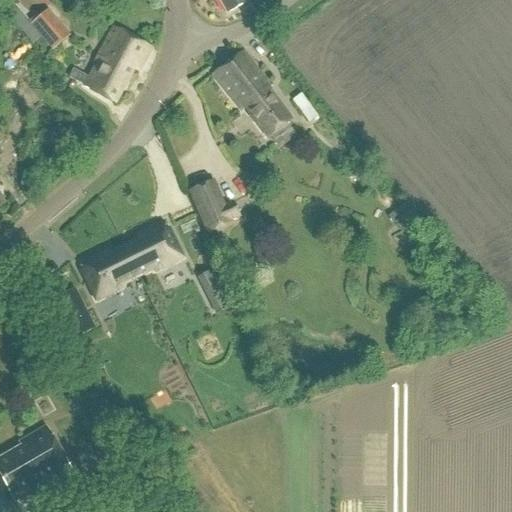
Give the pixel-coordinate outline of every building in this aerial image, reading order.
[(15,0),(6,0),(0,5),(0,6),(7,15),(20,5),(15,0)] [(247,3),(252,0),(215,0),(226,18),(246,6),(247,3)] [(51,53),(68,40),(48,15),(31,28),(51,53)] [(142,76),(154,52),(115,31),(96,66),(100,67),(88,91),(117,106),(135,72),(142,76)] [(216,78),(244,114),(246,112),(271,141),(291,125),(264,93),(268,89),(242,58),(216,78)] [(301,115),(310,108),(301,95),(291,103),(301,115)] [(215,181),(187,193),(206,237),(232,226),(231,223),(240,219),(232,201),(225,205),(215,181)] [(407,229),(415,222),(403,208),(395,215),(407,229)] [(139,242),(123,249),(137,277),(152,269),(154,274),(182,260),(167,230),(163,232),(160,226),(137,238),(139,242)] [(86,271),(81,273),(96,302),(124,289),(122,284),(137,277),(123,249),(108,257),(106,253),(83,264),(86,271)] [(214,272),(199,279),(209,300),(224,292),(214,272)] [(74,294),(59,301),(66,316),(81,308),(74,294)] [(92,398),(78,406),(103,450),(118,442),(92,398)] [(0,475),(17,504),(72,472),(48,431),(23,446),(23,450),(0,463),(0,475)] [(124,496),(106,510),(108,511),(118,511),(130,503),(124,496)]
